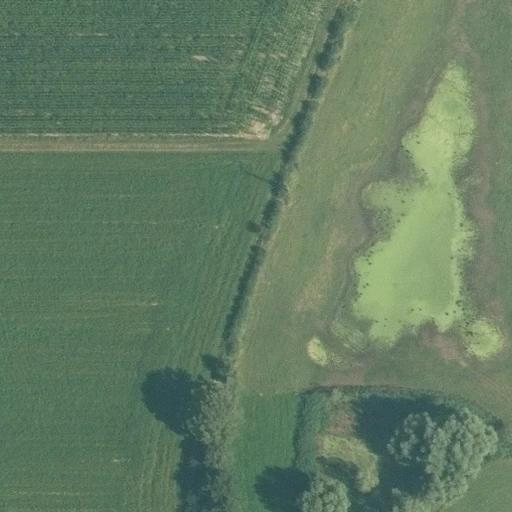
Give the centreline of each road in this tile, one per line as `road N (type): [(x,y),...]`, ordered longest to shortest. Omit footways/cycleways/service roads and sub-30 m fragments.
road 1 (track): [(0,145),(294,146)]
road 2 (track): [(346,0),(294,146)]
